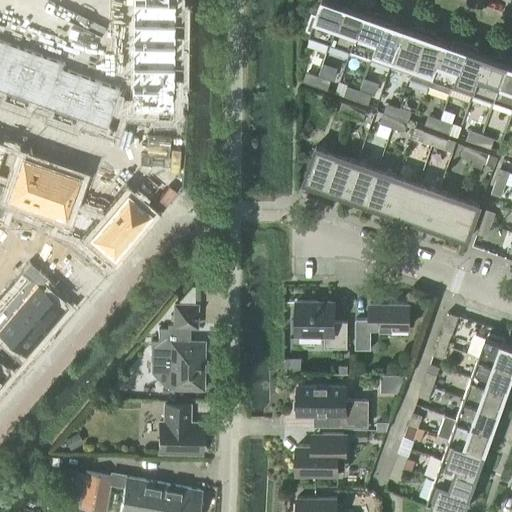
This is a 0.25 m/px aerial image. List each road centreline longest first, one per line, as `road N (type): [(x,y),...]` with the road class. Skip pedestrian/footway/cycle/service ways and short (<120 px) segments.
road 1 (residential): [(222,511),(230,0)]
road 2 (unclassified): [(379,487),(447,279)]
road 3 (residential): [(296,222),(447,279)]
